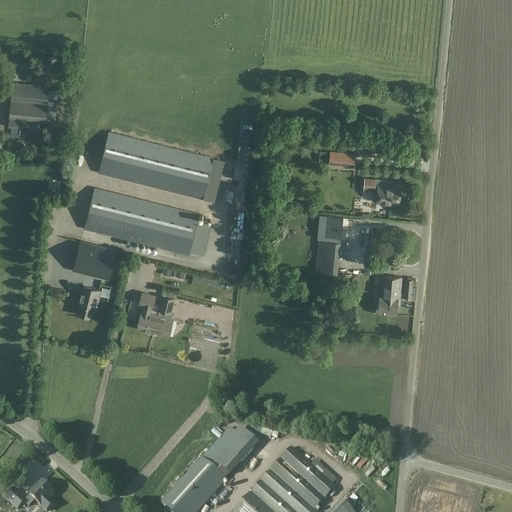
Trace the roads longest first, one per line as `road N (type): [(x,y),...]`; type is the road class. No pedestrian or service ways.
road 1 (unclassified): [(403,459),(448,0)]
road 2 (unclassified): [(113,511),(0,415)]
